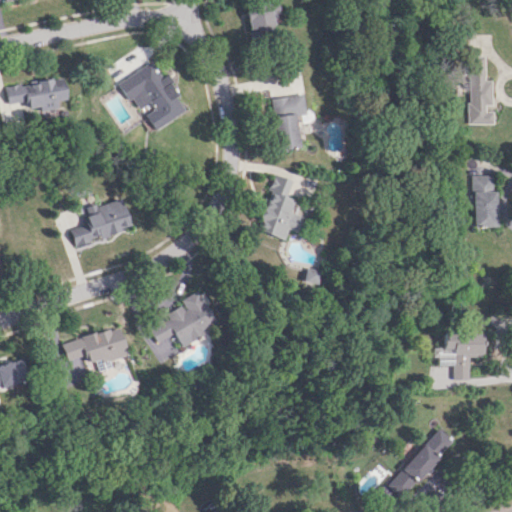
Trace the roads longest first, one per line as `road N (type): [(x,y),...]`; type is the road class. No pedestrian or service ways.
road 1 (residential): [(187,0),(183,17),(222,88),(228,127),(230,165),(211,205),(184,241),(139,269),(0,317)]
road 2 (residential): [(183,17),(134,18),(0,44)]
